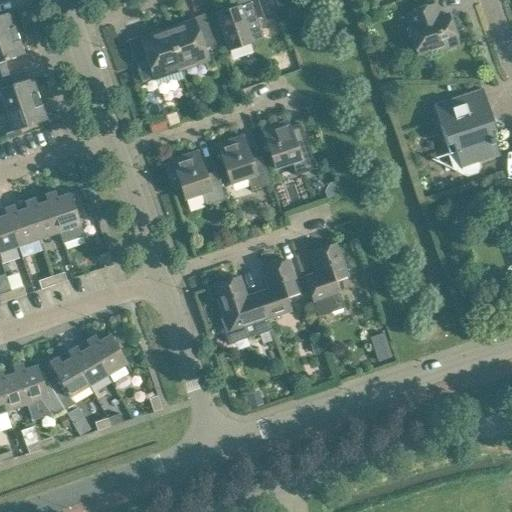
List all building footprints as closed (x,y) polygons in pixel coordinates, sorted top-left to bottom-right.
[(273,0),(259,0),(266,22),(280,17),(273,0)] [(216,15),(228,51),(263,39),(250,3),(216,15)] [(435,4),(416,11),(405,15),(409,27),(408,28),(418,56),(438,49),(439,52),(458,46),(447,14),(439,17),(435,4)] [(0,16),(0,39),(16,34),(9,13),(0,16)] [(167,32),(180,69),(206,60),(203,50),(215,46),(205,14),(191,19),(192,23),(167,32)] [(141,82),(180,69),(167,32),(142,40),(141,36),(127,41),(141,82)] [(0,76),(7,74),(3,62),(23,55),(16,34),(0,39),(0,76)] [(0,99),(4,111),(38,100),(31,79),(11,86),(7,74),(0,76),(0,99)] [(491,115),(482,89),(481,89),(481,91),(434,106),(434,105),(433,105),(449,155),(455,153),(462,174),(466,176),(476,173),(479,168),(477,163),(499,156),(499,157),(500,157),(487,117),(491,115)] [(38,100),(4,111),(12,133),(5,135),(7,141),(22,136),(20,130),(46,121),(38,100)] [(287,122),(262,130),(275,169),(291,164),(296,176),(316,169),(306,141),(294,145),(287,122)] [(261,157),(250,160),(242,137),(217,146),(230,185),(247,179),(251,191),(270,185),(261,157)] [(205,175),(197,152),(172,161),(172,164),(165,166),(172,188),(180,185),(185,200),(201,194),(205,207),(225,200),(215,172),(205,175)] [(45,195),(59,233),(80,226),(69,194),(57,199),(55,192),(45,195)] [(38,240),(59,233),(45,195),(44,196),(47,202),(36,206),(34,199),(25,202),(38,240)] [(18,247),(38,240),(25,202),(24,203),(26,209),(16,213),(14,206),(5,210),(18,247)] [(0,253),(18,247),(5,210),(3,210),(6,216),(0,218),(0,253)] [(343,308),(339,295),(334,282),(347,278),(336,244),(310,253),(317,274),(305,278),(313,303),(318,317),(343,308)] [(112,266),(108,253),(99,256),(104,269),(112,266)] [(257,294),(266,320),(291,311),(286,298),(299,294),(288,261),(262,269),(269,290),(257,294)] [(24,282),(37,278),(32,264),(19,268),(24,282)] [(51,277),(54,286),(66,281),(63,273),(51,277)] [(41,290),(54,286),(51,277),(38,282),(41,290)] [(266,320),(257,294),(245,298),(238,278),(206,289),(211,302),(218,300),(223,319),(220,320),(227,339),(239,334),(241,341),(266,332),(270,331),(266,320)] [(10,291),(13,300),(25,295),(22,287),(10,291)] [(0,303),(0,304),(13,300),(10,291),(0,294),(0,303)] [(90,347),(107,376),(127,365),(110,336),(99,343),(95,337),(86,342),(89,348),(90,347)] [(88,387),(107,376),(90,347),(89,348),(80,353),(76,348),(67,353),(71,359),(72,358),(88,387)] [(388,348),(375,352),(379,362),(391,358),(388,348)] [(69,398),(88,387),(72,358),(71,359),(61,364),(58,358),(48,364),(57,378),(47,384),(63,411),(73,405),(69,398)] [(63,411),(47,384),(43,386),(37,366),(24,371),(22,364),(14,367),(26,405),(39,401),(52,417),(63,411)] [(0,395),(6,412),(26,405),(14,367),(12,368),(14,374),(4,378),(2,371),(0,371),(0,395)] [(257,388),(245,392),(251,408),(262,404),(257,388)] [(161,410),(157,397),(149,399),(153,412),(161,410)] [(77,409),(66,415),(79,436),(90,430),(77,409)] [(65,415),(59,418),(65,428),(71,424),(65,415)] [(107,419),(110,427),(122,423),(120,415),(107,419)] [(97,431),(110,427),(107,419),(94,423),(97,431)] [(39,437),(51,435),(48,420),(36,422),(39,437)] [(42,450),(39,442),(38,442),(33,426),(20,431),(26,447),(29,455),(42,450)] [(39,442),(42,450),(54,446),(51,438),(39,442)] [(0,455),(0,460),(1,464),(13,460),(10,452),(0,455)]
